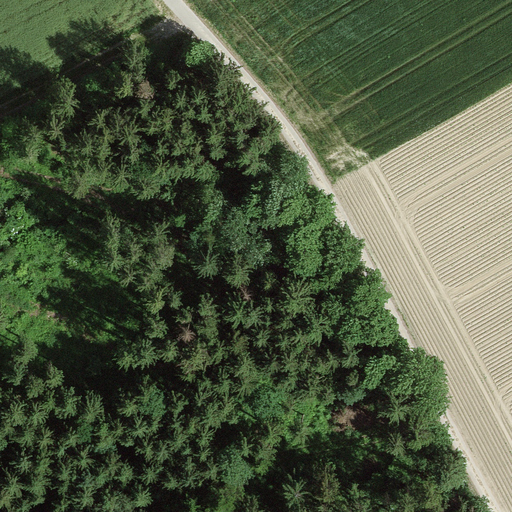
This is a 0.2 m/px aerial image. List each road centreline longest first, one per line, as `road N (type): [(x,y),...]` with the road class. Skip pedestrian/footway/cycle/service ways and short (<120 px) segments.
road 1 (track): [(161,0),(282,131),(489,511)]
road 2 (track): [(0,105),(178,18)]
